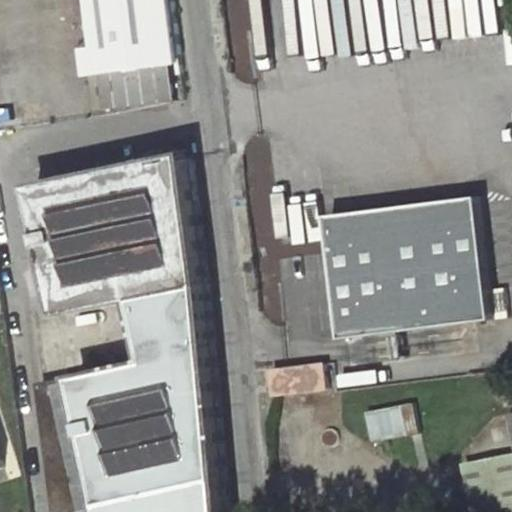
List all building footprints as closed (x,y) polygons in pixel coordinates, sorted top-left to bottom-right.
[(188,58),(180,0),(95,0),(104,70),(188,58)] [(123,73),(125,105),(176,103),(175,70),(123,73)] [(95,377),(124,511),(237,511),(214,263),(201,162),(55,191),(82,316),(154,306),(166,363),(95,377)] [(485,194),(334,215),(350,337),(501,316),(485,194)] [(331,366),(278,371),(281,394),(334,387),(331,366)] [(124,511),(95,377),(59,385),(87,511),(124,511)] [(417,402),(369,411),(375,441),(423,432),(417,402)] [(511,446),(466,452),(472,501),(511,496),(511,446)]
